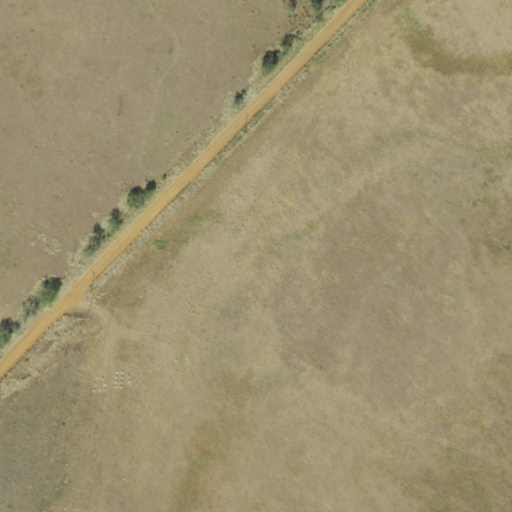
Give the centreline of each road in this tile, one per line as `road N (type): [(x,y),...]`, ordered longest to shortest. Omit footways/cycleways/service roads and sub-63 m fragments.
road 1 (residential): [(0,350),(335,0)]
road 2 (residential): [(307,511),(66,281)]
